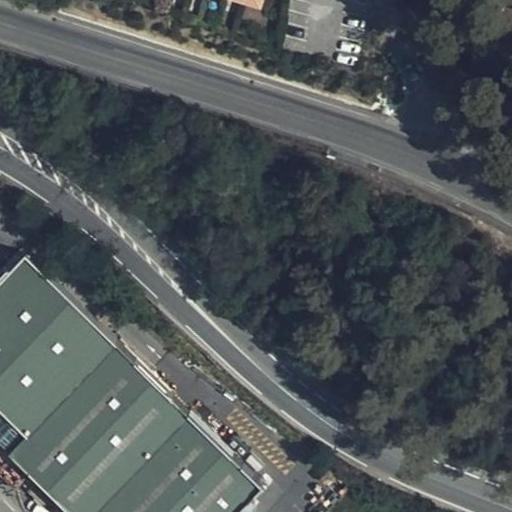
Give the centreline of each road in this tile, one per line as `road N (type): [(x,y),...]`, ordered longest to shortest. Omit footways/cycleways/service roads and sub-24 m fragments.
road 1 (tertiary): [(0,24),(414,158)]
road 2 (primary): [(151,268),(278,389),(342,432),(503,511)]
road 3 (primary): [(151,268),(115,216),(44,153),(0,128)]
road 4 (primary): [(0,162),(151,268)]
road 5 (residential): [(397,0),(427,100),(414,158)]
